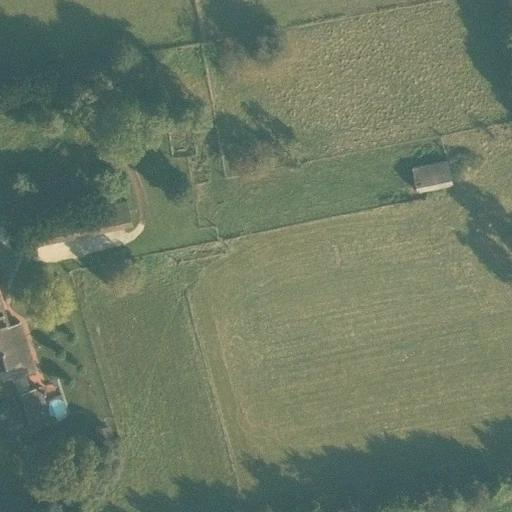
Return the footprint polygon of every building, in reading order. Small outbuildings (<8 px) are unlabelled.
[(101,66),(105,86),(150,75),(145,56),(101,66)] [(0,106),(9,104),(5,84),(0,85),(0,106)] [(138,136),(192,125),(188,104),(134,116),(138,136)] [(417,192),(452,184),(446,159),(412,166),(417,192)] [(32,246),(131,225),(124,191),(102,196),(25,212),(32,246)] [(21,372),(23,372),(34,369),(19,323),(8,327),(0,300),(0,365),(17,361),(21,372)] [(39,387),(29,390),(17,394),(27,429),(50,421),(39,387)] [(109,425),(94,428),(97,442),(113,439),(109,425)]
